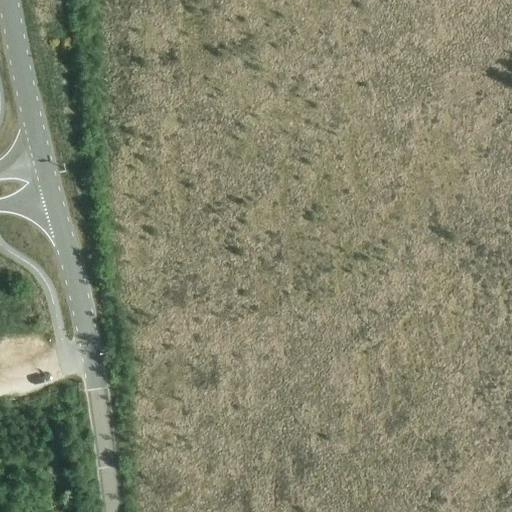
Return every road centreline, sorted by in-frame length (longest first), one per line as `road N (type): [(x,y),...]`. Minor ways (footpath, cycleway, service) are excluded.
road 1 (tertiary): [(8,0),(44,161)]
road 2 (tertiary): [(53,195),(90,355)]
road 3 (tertiary): [(112,511),(90,355)]
